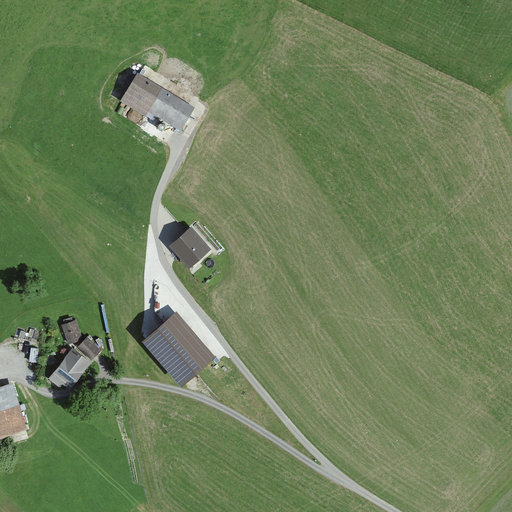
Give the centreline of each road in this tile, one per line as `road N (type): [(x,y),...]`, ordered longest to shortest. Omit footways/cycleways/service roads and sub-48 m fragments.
road 1 (unclassified): [(333,473),(163,263),(153,215),(179,142)]
road 2 (unclassified): [(333,473),(186,393),(121,380),(53,389),(26,373)]
